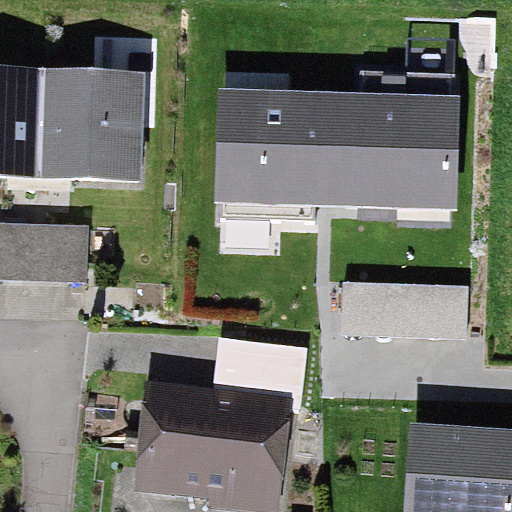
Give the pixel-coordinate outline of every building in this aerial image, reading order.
[(359,108),(329,107),(326,205),(450,209),(454,77),(360,74),(359,108)] [(0,188),(38,189),(40,84),(0,82),(0,188)] [(141,86),(40,84),(38,189),(139,192),(141,86)] [(329,107),(224,104),(220,221),(314,223),(314,205),(326,205),(329,107)] [(91,229),(0,227),(0,282),(90,284),(91,229)] [(469,290),(342,287),(341,341),(468,344),(469,290)] [(277,511),(285,412),(138,400),(129,508),(175,511),(277,511)] [(511,511),(511,445),(417,439),(412,511),(511,511)]
